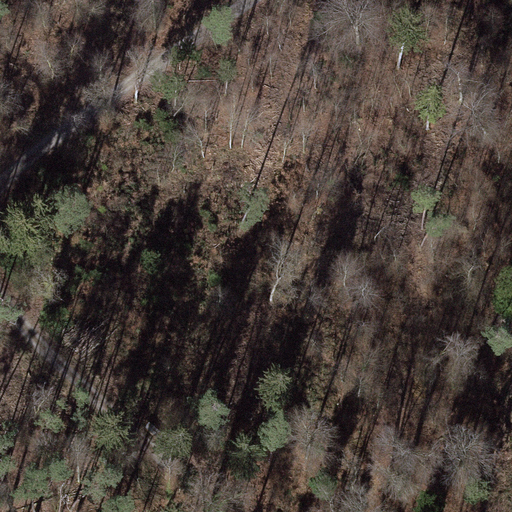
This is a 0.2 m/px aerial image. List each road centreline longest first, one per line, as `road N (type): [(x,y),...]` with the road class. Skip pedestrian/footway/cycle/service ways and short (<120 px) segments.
road 1 (track): [(0,182),(19,161),(266,0)]
road 2 (track): [(0,285),(146,448),(215,511)]
